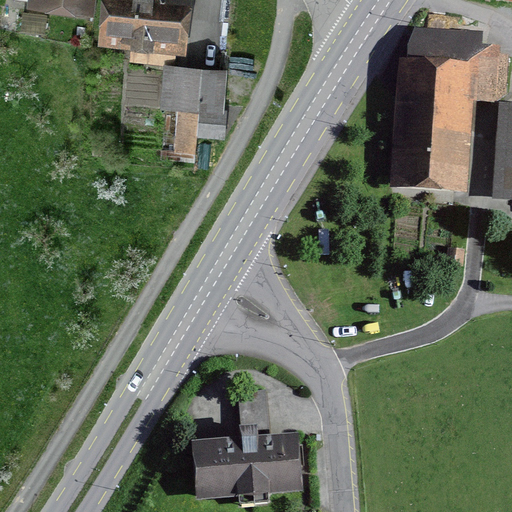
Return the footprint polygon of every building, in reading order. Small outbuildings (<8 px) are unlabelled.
[(78,14),(79,0),(21,0),(21,8),(78,14)] [(180,50),(186,0),(94,0),(90,39),(180,50)] [(471,61),(393,58),(388,185),(465,189),(471,61)] [(218,67),(156,63),(154,101),(216,105),(218,67)] [(511,201),(511,106),(490,106),(486,201),(511,201)] [(192,110),(193,131),(219,131),(219,110),(192,110)] [(459,248),(442,247),(441,263),(458,264),(459,248)] [(288,430),(180,440),(185,498),(293,488),(288,430)]
